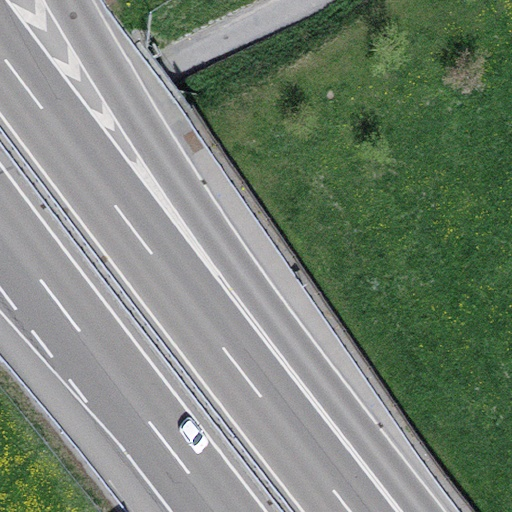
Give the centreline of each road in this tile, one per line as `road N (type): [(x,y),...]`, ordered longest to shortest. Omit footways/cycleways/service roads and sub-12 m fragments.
road 1 (motorway): [(339,496),(67,0)]
road 2 (motorway): [(339,496),(0,48)]
road 3 (motorway): [(0,230),(216,511)]
